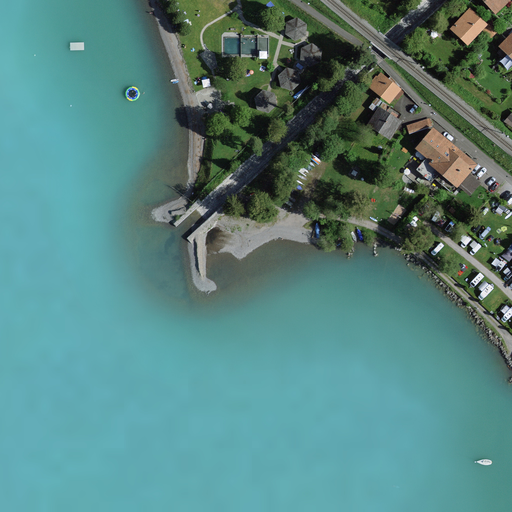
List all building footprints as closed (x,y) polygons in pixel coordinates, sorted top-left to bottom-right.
[(481,0),(491,11),(501,2),(503,4),(506,0),(481,0)] [(466,14),(453,28),(468,43),(484,26),(471,14),(469,16),(466,14)] [(297,19),(288,23),(287,33),(295,39),(304,35),(305,25),(297,19)] [(511,36),(503,47),(511,55),(511,36)] [(312,45),(303,49),(302,59),(310,65),(319,61),(320,51),(312,45)] [(280,76),(282,86),(292,89),(299,82),(297,72),(287,69),(280,76)] [(385,80),(377,89),(389,99),(397,89),(385,80)] [(256,99),(258,108),(268,111),(275,104),(273,95),(263,92),(256,99)] [(379,109),(370,123),(391,137),(400,123),(397,121),(401,115),(389,107),(385,113),(379,109)] [(428,120),(409,126),(410,132),(430,126),(428,120)] [(430,159),(419,172),(431,182),(434,178),(450,192),(474,164),(435,130),(419,149),(430,159)] [(471,176),(462,186),(470,193),(479,183),(471,176)]
